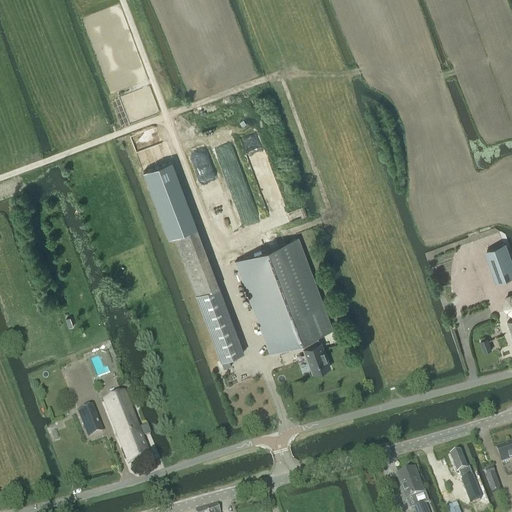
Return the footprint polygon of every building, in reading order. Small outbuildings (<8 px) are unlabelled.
[(171,161),(143,172),(148,185),(168,238),(173,236),(195,295),(218,286),(176,175),(171,161)] [(288,212),(291,221),(306,215),(303,206),(288,212)] [(273,247),(234,261),(269,352),(269,353),(271,352),(301,341),(304,349),(303,349),(304,352),(306,358),(309,357),(315,372),(329,367),(324,352),(320,343),(319,343),(316,335),(333,329),(298,237),(273,247)] [(498,282),(511,277),(511,268),(503,245),(486,251),(498,282)] [(218,286),(195,295),(221,361),(243,352),(233,324),(218,286)] [(511,317),(511,316),(511,293),(504,296),(502,308),(511,317)] [(489,345),(482,347),(484,353),(491,350),(489,345)] [(228,360),(221,362),(224,370),(230,367),(228,360)] [(102,402),(126,464),(147,456),(140,438),(149,434),(146,426),(137,429),(123,394),(102,402)] [(88,438),(101,433),(91,407),(78,412),(88,438)] [(511,460),(511,442),(510,443),(510,444),(496,449),(502,464),(511,460)] [(480,511),(481,511),(488,510),(476,473),(470,475),(461,452),(450,456),(459,479),(469,476),(472,484),(466,486),(471,500),(476,498),(480,511)] [(404,472),(403,473),(397,476),(406,500),(413,497),(417,507),(413,508),(414,511),(428,511),(425,504),(428,503),(424,493),(423,493),(414,469),(408,471),(407,471),(404,472)] [(496,479),(488,482),(492,493),(493,492),(500,490),(496,479)] [(460,499),(461,502),(467,499),(462,486),(449,490),(453,501),(460,499)]
